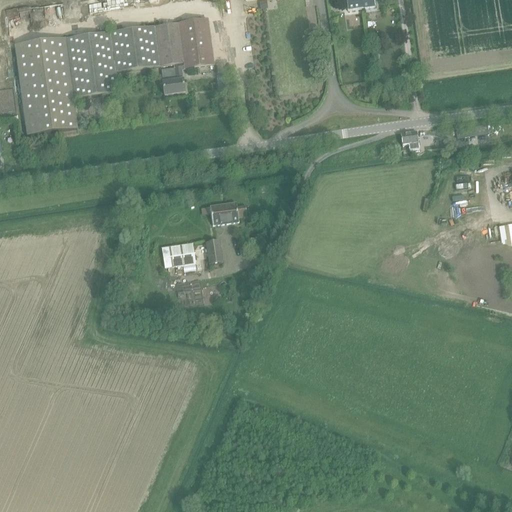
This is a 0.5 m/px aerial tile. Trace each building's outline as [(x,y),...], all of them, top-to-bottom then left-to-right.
[(345,0),(346,3),(348,13),(375,9),(373,0),(345,0)] [(25,15),(15,16),(15,26),(26,25),(25,15)] [(67,41),(15,48),(27,138),(78,131),(74,101),(118,94),(116,75),(174,67),(175,70),(161,72),(163,84),(165,97),(185,94),(182,71),(214,67),(208,22),(67,41)] [(219,94),(232,92),(229,76),(217,78),(219,94)] [(488,125),(456,130),(458,141),(489,135),(488,125)] [(410,152),(419,151),(417,134),(401,136),(402,147),(409,146),(410,152)] [(236,205),(211,209),(212,216),(214,228),(239,224),(239,219),(247,217),(246,207),(237,209),(236,205)] [(511,226),(508,227),(498,228),(501,243),(501,244),(508,247),(511,246),(511,226)] [(210,266),(223,264),(220,243),(207,245),(210,266)] [(196,265),(193,245),(162,250),(165,270),(196,265)] [(249,288),(259,288),(259,272),(249,272),(249,288)]
